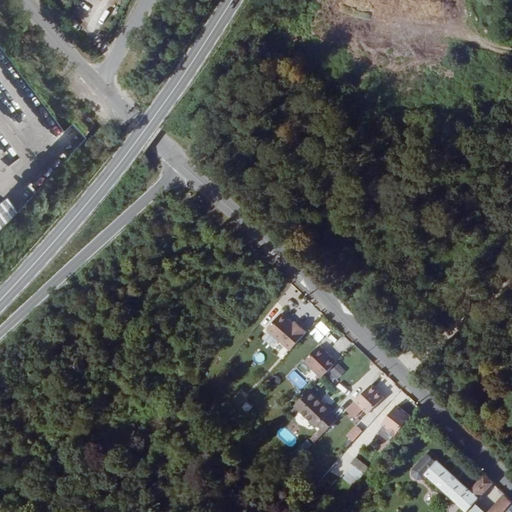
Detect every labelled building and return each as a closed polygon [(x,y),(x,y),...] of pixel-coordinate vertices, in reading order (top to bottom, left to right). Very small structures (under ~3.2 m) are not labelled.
[(0,198),(0,231),(15,221),(0,198)] [(292,346),(307,326),(295,317),(293,319),(281,310),(267,328),(292,346)] [(323,375),(338,359),(319,343),(305,359),(323,375)] [(303,362),(297,367),(308,378),(313,373),(303,362)] [(335,363),(329,372),(339,378),(344,368),(335,363)] [(294,369),(287,376),(299,389),(306,382),(294,369)] [(357,400),(370,411),(385,393),(372,382),(357,400)] [(312,388),(297,405),(320,426),(321,424),(330,432),(341,419),(334,412),(336,410),(312,388)] [(395,438),(412,417),(399,406),(384,424),(385,425),(389,428),(386,432),(395,438)] [(355,424),(345,435),(352,441),(362,431),(355,424)] [(389,428),(385,425),(380,431),(381,434),(390,441),(393,437),(386,432),(389,428)] [(430,473),(440,462),(429,453),(422,462),(416,471),(416,476),(421,479),(426,478),(430,473)] [(367,474),(372,468),(358,457),(352,464),(367,474)] [(481,499),(496,482),(487,473),(473,489),(440,461),(440,462),(430,473),(473,509),(481,499)] [(350,465),(343,480),(353,485),(360,470),(350,465)] [(511,498),(505,492),(490,508),(495,511),(506,511),(511,505),(511,498)] [(475,511),(486,511),(490,508),(481,499),(473,509),(475,511)]
